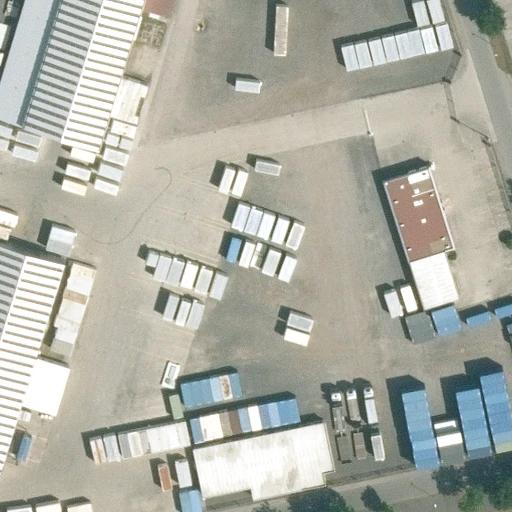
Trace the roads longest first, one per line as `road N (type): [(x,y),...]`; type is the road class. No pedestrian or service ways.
road 1 (residential): [(511,457),(275,511)]
road 2 (residential): [(470,0),(511,132)]
